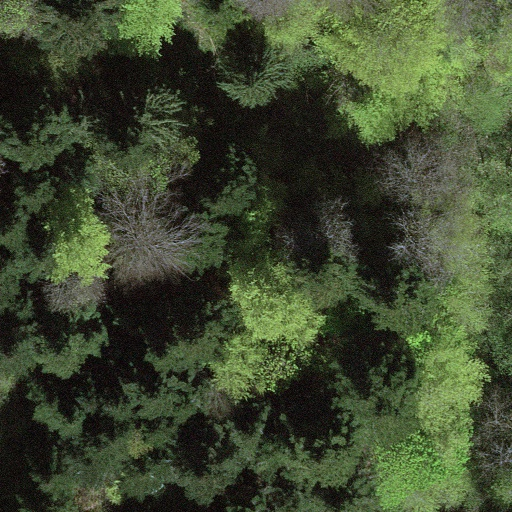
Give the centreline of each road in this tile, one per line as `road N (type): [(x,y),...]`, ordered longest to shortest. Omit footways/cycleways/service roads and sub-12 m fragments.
road 1 (track): [(511,22),(318,117),(233,106),(159,42),(145,0)]
road 2 (track): [(511,93),(438,217),(434,315),(452,429),(443,511)]
